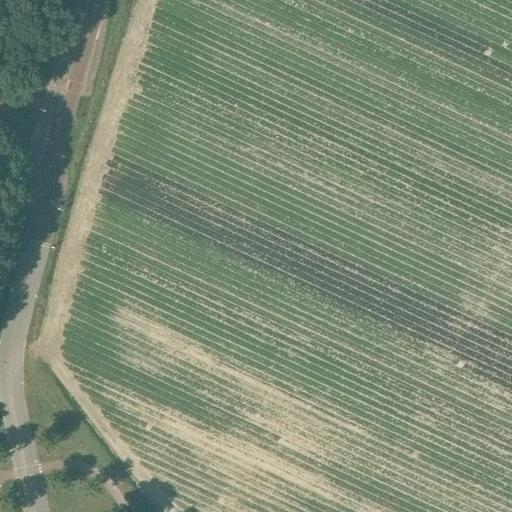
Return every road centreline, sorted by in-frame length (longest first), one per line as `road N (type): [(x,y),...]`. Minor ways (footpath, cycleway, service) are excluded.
road 1 (unclassified): [(57,148),(6,373)]
road 2 (unclassified): [(99,0),(57,148)]
road 3 (unclassified): [(37,511),(6,373)]
